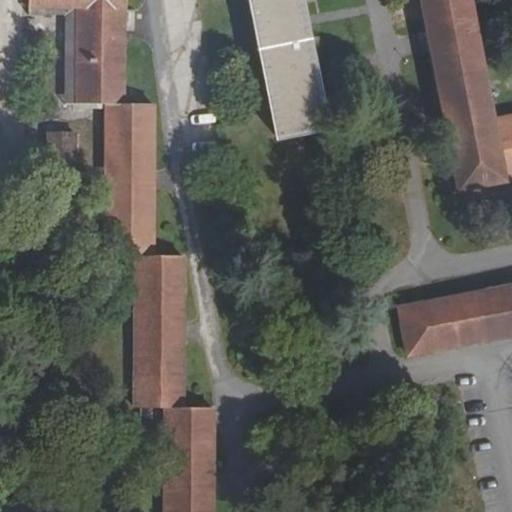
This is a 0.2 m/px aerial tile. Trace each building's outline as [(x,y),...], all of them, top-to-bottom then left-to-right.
[(73,103),(86,103),(86,0),(29,0),(29,7),(75,8),(73,103)] [(86,0),(86,103),(106,103),(105,255),(136,255),(136,408),(165,408),(164,511),(211,511),(212,493),(212,474),(212,408),(182,408),(182,341),(183,321),(183,255),(151,255),(152,188),(152,170),(153,104),(122,103),(122,38),(123,9),(122,0),(86,0)] [(251,0),(279,135),(323,127),(297,0),(251,0)] [(468,0),(419,0),(457,189),(511,178),(511,115),(491,119),(468,0)] [(52,64),(52,35),(26,35),(26,64),(52,64)] [(75,159),(76,131),(46,131),(45,159),(75,159)] [(74,174),(45,175),(46,212),(74,211),(74,174)] [(511,286),(398,307),(407,354),(511,333),(511,286)]
